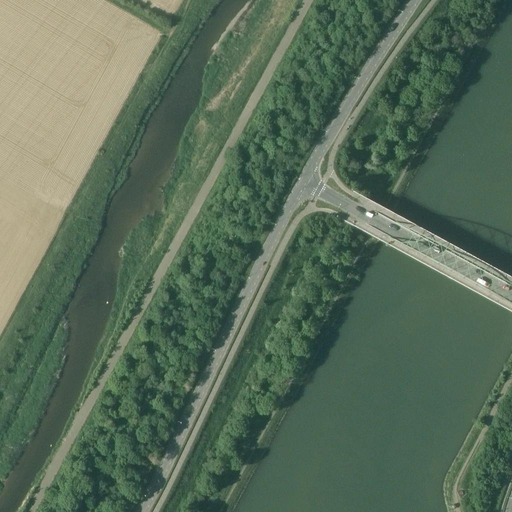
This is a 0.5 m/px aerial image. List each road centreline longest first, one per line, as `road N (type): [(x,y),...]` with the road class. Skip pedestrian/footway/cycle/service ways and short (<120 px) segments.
road 1 (unclassified): [(30,511),(307,0)]
road 2 (tertiary): [(141,511),(302,181)]
road 3 (tertiary): [(511,295),(302,181)]
road 4 (tertiary): [(302,181),(411,0)]
